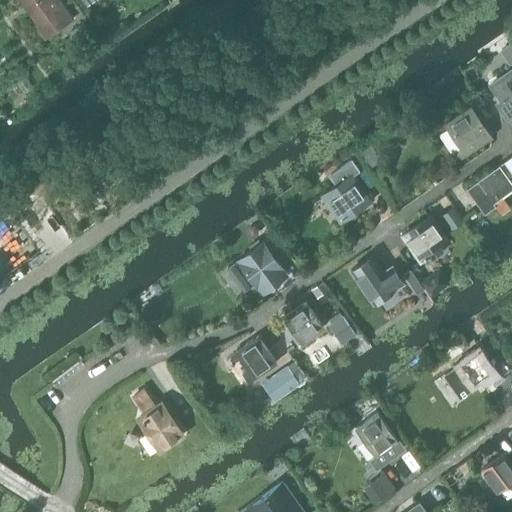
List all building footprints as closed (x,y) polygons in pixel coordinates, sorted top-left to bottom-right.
[(19,0),(45,38),(74,19),(61,0),(19,0)] [(83,23),(75,28),(83,40),(91,34),(83,23)] [(509,115),(511,113),(511,69),(492,83),(503,98),(499,101),(509,115)] [(460,155),(473,145),(471,142),(487,131),(470,106),(444,124),(461,148),(457,151),(460,155)] [(511,155),(466,187),(474,199),(475,199),(484,213),(496,205),(494,202),(511,189),(511,155)] [(337,184),(324,193),(344,220),(370,202),(352,177),(351,175),(359,170),(351,159),(330,174),(337,184)] [(429,216),(407,231),(413,241),(415,243),(412,245),(421,259),(424,257),(428,263),(445,250),(438,241),(444,237),(429,216)] [(287,274),(279,263),(263,241),(237,259),(254,283),(250,286),(254,291),(267,281),(271,285),(287,274)] [(370,253),(349,268),(373,303),(405,282),(392,263),(382,270),(370,253)] [(420,279),(428,292),(429,293),(448,282),(439,267),(420,279)] [(297,345),(302,342),(299,338),(320,323),(305,301),(283,317),(291,328),(287,331),(297,345)] [(355,332),(342,314),(329,323),(342,342),(355,332)] [(484,331),(477,322),(467,329),(473,338),(484,331)] [(275,362),(260,340),(248,349),(245,344),(231,354),(234,358),(238,355),(253,377),(275,362)] [(455,366),(444,374),(460,396),(471,389),(471,390),(477,386),(479,389),(483,386),(499,374),(496,371),(479,346),(453,364),(455,366)] [(287,365),(262,381),(274,399),(299,382),(287,365)] [(144,385),(129,395),(141,414),(137,417),(159,452),(185,435),(178,425),(181,423),(172,409),(169,411),(161,398),(155,402),(144,385)] [(368,395),(359,403),(366,412),(376,404),(368,395)] [(376,410),(355,425),(375,454),(370,458),(376,466),(403,446),(398,439),(397,440),(376,410)] [(511,464),(511,465),(503,453),(480,470),(496,491),(511,479),(511,464)] [(379,479),(365,489),(372,498),(385,488),(379,479)] [(252,511),(303,511),(282,482),(248,506),(252,511)]
